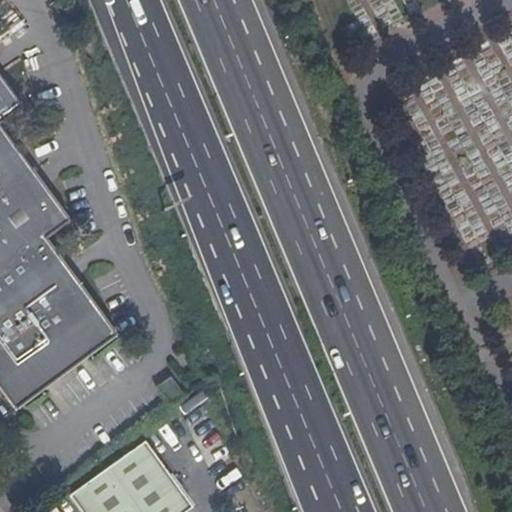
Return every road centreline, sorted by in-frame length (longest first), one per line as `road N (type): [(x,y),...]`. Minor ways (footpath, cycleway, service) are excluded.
road 1 (motorway): [(425,511),(208,0)]
road 2 (motorway): [(133,0),(264,326)]
road 3 (motorway): [(264,326),(342,511)]
road 4 (motorway): [(264,326),(320,511)]
